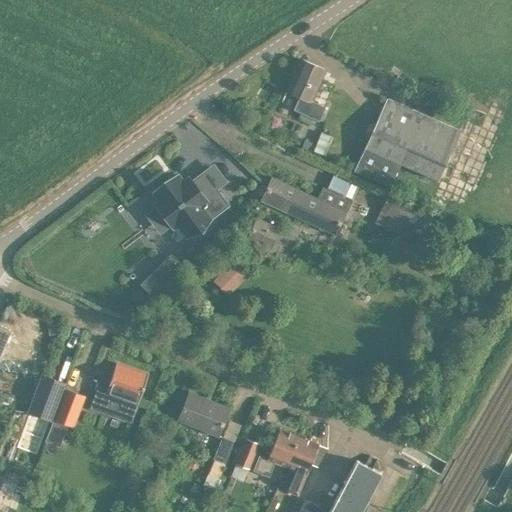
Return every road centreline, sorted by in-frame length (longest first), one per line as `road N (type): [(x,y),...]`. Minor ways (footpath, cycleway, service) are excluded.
road 1 (residential): [(385,438),(0,276)]
road 2 (unclassified): [(0,236),(228,71),(344,0)]
